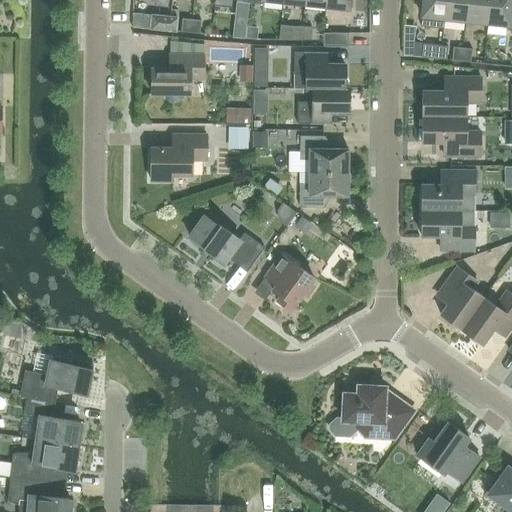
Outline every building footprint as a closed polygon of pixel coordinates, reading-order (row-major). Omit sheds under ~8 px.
[(325,0),(325,6),(347,9),(348,4),(351,5),(351,0),(325,0)] [(420,0),(418,12),(422,12),(421,16),(420,31),(442,33),(443,19),(445,0),(422,0),(423,1),(420,0)] [(465,21),(467,0),(445,0),(443,19),(465,21)] [(486,23),(488,0),(467,0),(465,21),(486,23)] [(511,31),(511,5),(511,0),(488,0),(486,23),(507,25),(507,30),(511,31)] [(150,29),(175,31),(176,18),(151,15),(150,29)] [(190,33),(191,19),(181,18),(180,32),(190,33)] [(190,33),(199,34),(201,20),(191,19),(190,33)] [(302,40),(301,27),(292,26),(292,40),(302,40)] [(302,40),(311,40),(311,27),(301,27),(302,40)] [(245,39),(246,29),(236,28),(235,38),(245,39)] [(245,39),(254,40),(255,29),(246,29),(245,39)] [(322,33),(322,46),(348,47),(348,33),(322,33)] [(421,57),(446,60),(447,46),(422,44),(421,57)] [(461,61),(462,48),(452,47),(451,60),(461,61)] [(461,61),(470,62),(472,49),(462,48),(461,61)] [(344,89),(344,88),(344,64),(327,64),(327,52),(293,52),(293,89),(311,89),(344,89)] [(203,79),(203,54),(169,54),(169,68),(151,67),(151,94),(165,94),(165,96),(165,97),(166,98),(167,100),(168,101),(169,102),(171,102),(173,102),(175,102),(177,102),(178,101),(179,100),(180,99),(181,97),(181,95),(182,94),(189,94),(189,79),(203,79)] [(422,117),(465,117),(465,102),(480,102),(480,77),(444,77),(444,91),(422,90),(422,117)] [(344,89),(311,89),(311,102),(297,102),(297,124),(330,124),(330,113),(348,113),(348,88),(344,88),(344,89)] [(465,132),(465,117),(422,117),(422,143),(443,143),(443,156),(479,157),(479,132),(465,132)] [(206,135),(187,135),(172,135),(172,148),(150,148),(150,181),(172,181),(172,175),(191,175),(191,160),(206,160),(206,135)] [(308,172),(347,172),(347,149),(324,149),(324,136),(299,136),(299,160),(308,160),(308,172)] [(421,184),(421,210),(474,211),(474,172),(441,171),(441,184),(421,184)] [(347,196),(347,172),(308,172),(308,184),(299,184),(298,206),(301,208),(324,208),(324,196),(347,196)] [(473,250),(474,211),(421,210),(421,236),(440,237),(440,250),(473,250)] [(202,248),(223,263),(227,258),(246,272),(264,247),(243,233),(239,239),(219,225),(218,226),(203,215),(188,236),(203,247),(202,248)] [(281,255),(265,277),(275,285),(272,290),(280,296),(276,300),(290,310),(301,294),(306,298),(314,286),(309,283),(313,278),(281,255)] [(461,329),(483,298),(471,289),(477,282),(456,267),(436,296),(447,304),(440,314),(461,329)] [(483,298),(461,329),(482,345),(493,329),(504,337),(511,325),(511,294),(506,291),(495,307),(483,298)] [(1,339),(22,346),(27,332),(6,325),(1,339)] [(24,370),(19,396),(27,397),(55,402),(57,388),(83,393),(83,389),(88,390),(93,365),(74,361),(73,365),(51,360),(47,376),(24,370)] [(343,393),(342,421),(356,421),(356,427),(364,437),(394,438),(413,411),(394,397),(386,409),(383,409),(384,387),(357,385),(357,394),(343,393)] [(27,397),(24,414),(39,417),(36,440),(78,446),(81,425),(77,425),(77,421),(52,417),(55,402),(27,397)] [(428,438),(416,455),(443,474),(445,471),(461,482),(479,457),(463,445),(468,438),(447,422),(433,442),(428,438)] [(12,453),(10,477),(43,481),(45,466),(70,470),(71,466),(75,467),(78,446),(36,440),(31,439),(29,451),(12,453)] [(511,511),(511,470),(507,467),(495,485),(492,483),(483,495),(496,504),(497,501),(511,511)] [(10,477),(7,501),(19,505),(17,511),(70,511),(71,502),(67,502),(67,498),(41,496),(43,481),(10,477)]
